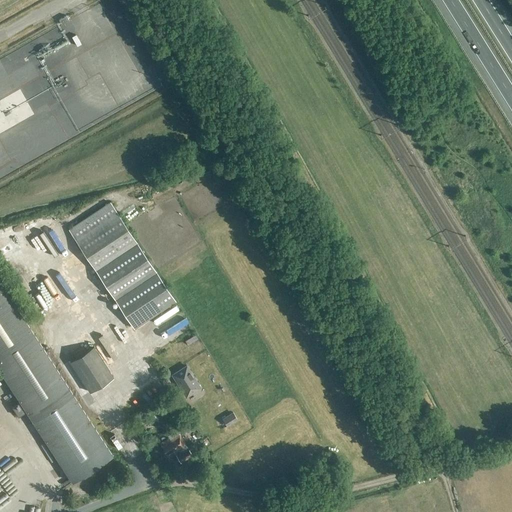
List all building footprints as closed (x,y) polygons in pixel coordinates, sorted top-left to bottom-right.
[(71,21),(67,14),(60,18),(64,25),(71,21)] [(0,102),(0,122),(5,132),(42,112),(35,98),(45,93),(45,88),(51,88),(51,82),(39,82),(42,80),(35,80),(32,75),(27,75),(27,69),(24,63),(24,68),(20,68),(15,71),(10,71),(10,82),(0,82),(0,95),(3,94),(16,94),(0,102)] [(216,170),(221,179),(232,173),(226,162),(219,165),(220,167),(216,170)] [(133,328),(143,322),(175,300),(109,201),(70,228),(133,328)] [(50,239),(40,246),(56,267),(66,261),(50,239)] [(26,411),(72,482),(113,456),(0,280),(0,370),(20,402),(13,407),(19,416),(26,411)] [(76,319),(69,322),(72,328),(68,331),(76,348),(88,342),(76,319)] [(70,361),(90,392),(113,378),(93,346),(70,361)] [(172,375),(186,397),(201,388),(187,366),(172,375)] [(138,399),(134,401),(138,409),(142,406),(138,399)] [(181,410),(174,399),(167,403),(174,414),(181,410)] [(222,419),(227,427),(238,420),(233,412),(222,419)] [(161,445),(166,454),(174,450),(176,453),(175,453),(180,463),(192,456),(186,445),(185,445),(179,435),(177,431),(168,436),(170,439),(161,445)]
